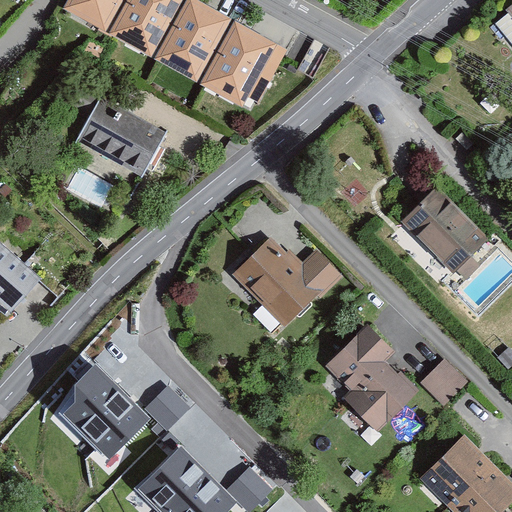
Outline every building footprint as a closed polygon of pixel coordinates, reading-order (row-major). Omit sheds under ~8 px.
[(134,0),(79,0),(72,13),(114,37),(134,0)] [(192,6),(181,0),(134,0),(114,37),(159,63),(192,6)] [(232,29),(192,6),(159,63),(200,86),(232,29)] [(279,55),(232,29),(200,86),(246,113),(279,55)] [(165,138),(105,106),(84,145),(144,177),(165,138)] [(484,244),(434,200),(408,230),(458,274),(484,244)] [(39,278),(0,243),(0,312),(5,317),(39,278)] [(275,245),(241,279),(289,326),(337,278),(320,262),(305,276),(275,245)] [(391,358),(369,338),(336,374),(361,397),(352,408),(381,435),(414,399),(382,369),(391,358)] [(149,419),(96,367),(56,407),(109,459),(149,419)] [(466,388),(446,368),(427,387),(448,407),(466,388)] [(169,388),(146,409),(167,432),(190,411),(169,388)] [(503,511),(511,502),(511,491),(464,447),(428,485),(457,511),(503,511)] [(222,511),(233,502),(180,449),(140,489),(163,511),(222,511)] [(250,468),(227,489),(248,511),(272,491),(250,468)]
